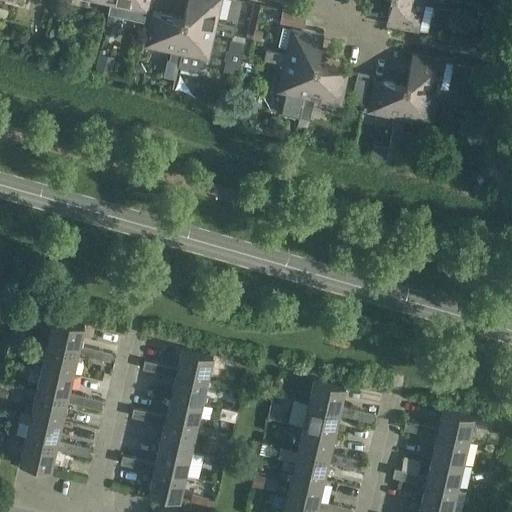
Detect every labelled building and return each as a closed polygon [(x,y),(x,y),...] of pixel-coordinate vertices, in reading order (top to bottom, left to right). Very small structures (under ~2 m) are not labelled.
[(115,0),(115,2),(110,1),(108,10),(143,18),(146,9),(148,0),(115,0)] [(216,20),(220,0),(186,0),(183,17),(183,18),(184,19),(191,21),(214,26),(216,20)] [(417,29),(423,3),(423,0),(391,0),(386,22),(417,29)] [(305,13),(283,8),(280,21),(302,26),(305,13)] [(181,51),(176,50),(184,19),(183,18),(183,17),(152,11),(145,43),(172,49),(170,58),(179,60),(181,51)] [(214,26),(191,21),(184,19),(176,50),(181,51),(179,60),(178,65),(197,69),(202,66),(204,56),(208,57),(214,30),(223,33),(226,23),(216,20),(214,26)] [(226,23),(223,33),(234,35),(236,25),(226,23)] [(291,27),(283,25),(279,44),(287,46),(285,53),(284,58),(316,65),(317,64),(324,33),(291,26),(291,27)] [(237,71),(244,41),(230,38),(223,68),(237,71)] [(274,60),(276,50),(266,48),(264,58),(274,60)] [(309,96),(316,65),(284,58),(285,53),(276,50),(274,60),(283,62),(277,89),(286,91),(282,112),(299,116),(304,95),(309,96)] [(437,86),(438,86),(444,60),(412,53),(405,83),(405,84),(436,91),(437,86)] [(340,103),(347,71),(317,64),(316,65),(309,96),(304,95),(299,116),(309,118),(314,97),(340,103)] [(351,100),(362,102),(368,75),(357,73),(351,100)] [(405,84),(405,83),(374,77),(367,109),(393,115),(391,125),(401,127),(404,117),(399,116),(405,84)] [(436,91),(405,84),(399,116),(404,117),(430,123),(436,96),(445,98),(447,89),(438,86),(437,86),(436,91)] [(447,89),(445,98),(455,100),(457,91),(447,89)] [(78,347),(79,342),(84,322),(53,315),(47,340),(78,347)] [(78,347),(47,340),(41,363),(72,371),(77,351),(93,355),(95,346),(79,342),(78,347)] [(177,365),(176,370),(207,377),(212,352),(181,345),(177,365)] [(95,346),(93,355),(110,358),(112,349),(95,346)] [(159,370),(161,361),(144,357),(142,366),(159,370)] [(201,400),(207,377),(176,370),(177,365),(161,361),(159,370),(175,373),(170,393),(201,400)] [(67,394),(68,390),(72,371),(41,363),(36,387),(67,394)] [(339,408),(340,403),(345,383),(314,376),(308,400),(339,408)] [(67,394),(36,387),(30,411),(61,418),(66,398),(82,402),(84,393),(68,390),(67,394)] [(84,393),(82,402),(99,406),(101,397),(84,393)] [(170,393),(166,412),(165,417),(196,424),(201,400),(170,393)] [(339,408),(308,400),(303,424),(333,431),(338,412),(354,415),(356,407),(340,403),(339,408)] [(148,417),(150,408),(133,405),(131,413),(148,417)] [(442,405),(437,425),(436,430),(468,437),(473,412),(442,405)] [(356,407),(354,415),(371,419),(373,411),(356,407)] [(190,448),(191,443),(196,424),(165,417),(166,412),(150,408),(148,417),(164,421),(159,440),(190,448)] [(56,442),(57,437),(61,418),(30,411),(25,435),(56,442)] [(419,430),(421,422),(405,418),(403,426),(419,430)] [(462,461),(468,437),(436,430),(437,425),(421,422),(419,430),(435,434),(431,453),(462,461)] [(328,455),(329,451),(333,431),(303,424),(297,448),(328,455)] [(56,442),(25,435),(19,460),(50,467),(55,446),(71,450),(73,441),(57,437),(56,442)] [(159,440),(155,460),(154,464),(184,471),(190,448),(159,440)] [(73,441),(71,450),(87,454),(89,445),(73,441)] [(328,455),(297,448),(292,471),(323,479),(327,459),(343,463),(345,455),(329,451),(328,455)] [(136,465),(139,456),(122,452),(120,461),(136,465)] [(431,453),(426,473),(425,477),(457,484),(462,461),(431,453)] [(345,455),(343,463),(359,467),(361,458),(345,455)] [(179,496),(184,471),(154,464),(155,460),(139,456),(136,465),(152,469),(148,489),(179,496)] [(408,478),(410,469),(394,466),(392,474),(408,478)] [(451,508),(457,484),(425,477),(426,473),(410,469),(408,478),(424,482),(420,501),(451,508)] [(317,502),(318,498),(323,479),(292,471),(286,495),(317,502)] [(317,502),(286,495),(282,511),(314,511),(316,507),(332,510),(334,502),(318,498),(317,502)] [(420,501),(417,511),(450,511),(451,508),(420,501)] [(334,502),(332,510),(339,511),(348,511),(350,506),(334,502)]
